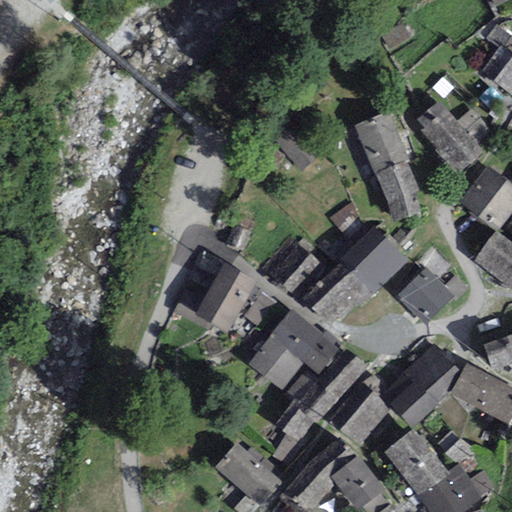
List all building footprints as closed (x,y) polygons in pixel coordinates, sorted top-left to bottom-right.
[(485,0),(491,10),(508,0),(485,0)] [(511,56),(499,46),(476,75),(495,90),(498,86),(511,97),(511,56)] [(438,102),(416,121),(423,128),(420,131),(436,149),(433,151),(456,177),(483,154),(474,143),(488,131),(470,110),(456,122),(438,102)] [(353,125),(374,173),(405,160),(409,158),(388,110),(353,125)] [(274,142),(300,173),(315,161),(289,130),(274,142)] [(405,160),(374,173),(388,206),(393,222),(421,216),(414,192),(418,191),(405,160)] [(511,188),(508,185),(485,167),(458,202),(497,232),(511,212),(511,188)] [(351,203),(331,219),(347,239),(367,223),(351,203)] [(511,218),(503,230),(511,236),(511,218)] [(234,226),(226,246),(241,251),(248,232),(234,226)] [(373,295),(407,261),(373,227),(339,260),(373,295)] [(473,262),(509,289),(511,283),(511,243),(495,232),(473,262)] [(296,245),(289,238),(261,267),(291,296),(321,265),(309,254),(314,248),(303,238),(296,245)] [(330,329),(373,295),(339,260),(299,298),(330,329)] [(258,285),(224,265),(195,313),(229,333),(258,285)] [(424,324),(453,297),(425,268),(397,295),(424,324)] [(322,335),(290,310),(269,336),(301,361),(322,335)] [(511,362),(511,334),(482,344),(491,370),(511,362)] [(339,349),(322,335),(301,361),(304,363),(318,375),(339,349)] [(304,363),(301,361),(269,336),(247,364),(281,392),(304,363)] [(461,373),(431,347),(405,370),(437,403),(449,394),(461,373)] [(367,368),(341,349),(317,382),(342,400),(367,368)] [(461,373),(449,394),(506,424),(511,413),(511,388),(465,364),(461,373)] [(410,429),(437,403),(405,370),(379,396),(410,429)] [(317,382),(304,371),(287,392),(300,402),(317,382)] [(327,421),(342,400),(317,382),(300,402),(303,404),(283,431),(286,433),(300,444),(321,416),(327,421)] [(359,446),(390,411),(361,385),(330,420),(359,446)] [(447,472),(411,429),(383,452),(418,495),(449,475),(447,472)] [(288,466),(300,444),(286,433),(271,456),(288,466)] [(358,456),(337,442),(309,460),(279,497),(297,511),(313,511),(337,486),(330,477),(358,456)] [(282,482),(236,443),(214,468),(261,508),(282,482)] [(358,456),(330,477),(337,486),(355,511),(383,490),(358,456)] [(458,465),(447,472),(449,475),(418,495),(428,511),(470,511),(483,504),(458,465)]
